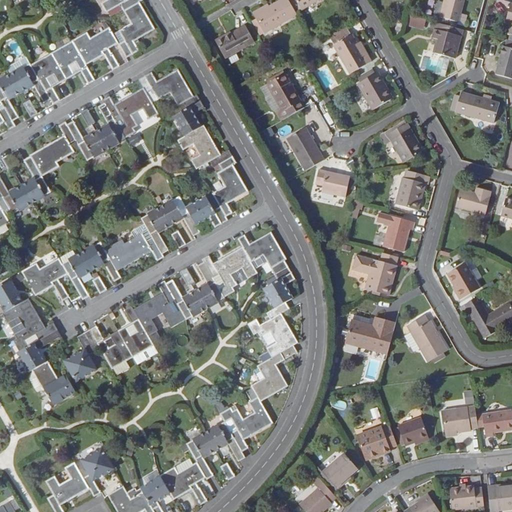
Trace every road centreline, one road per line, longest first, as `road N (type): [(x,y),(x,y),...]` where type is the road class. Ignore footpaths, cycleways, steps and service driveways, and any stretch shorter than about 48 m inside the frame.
road 1 (residential): [(218,511),(278,447),(312,370),(312,290),(277,204)]
road 2 (residential): [(511,356),(476,355),(428,279),(452,163)]
road 3 (residential): [(73,321),(277,204)]
road 4 (residential): [(183,42),(0,148)]
road 5 (residential): [(277,204),(183,42)]
road 6 (residential): [(511,460),(417,470),(356,511)]
